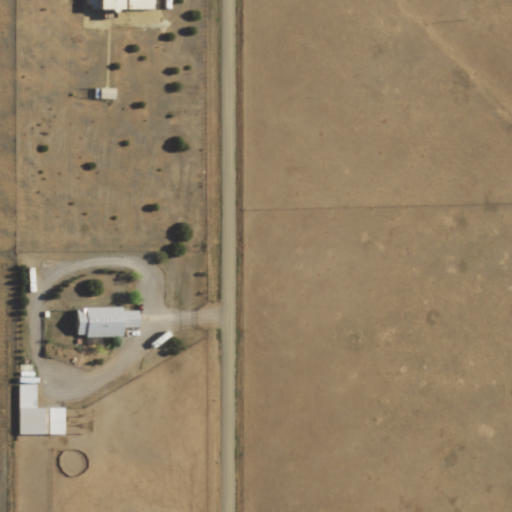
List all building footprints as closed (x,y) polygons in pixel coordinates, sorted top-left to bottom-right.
[(86,0),(85,5),(114,17),(120,0),(86,0)] [(151,11),(151,0),(121,0),(122,11),(151,11)] [(111,101),(110,91),(97,92),(97,101),(111,101)] [(118,338),(118,329),(133,329),(133,309),(71,310),(71,338),(118,338)] [(62,436),(62,409),(15,409),(15,436),(62,436)]
